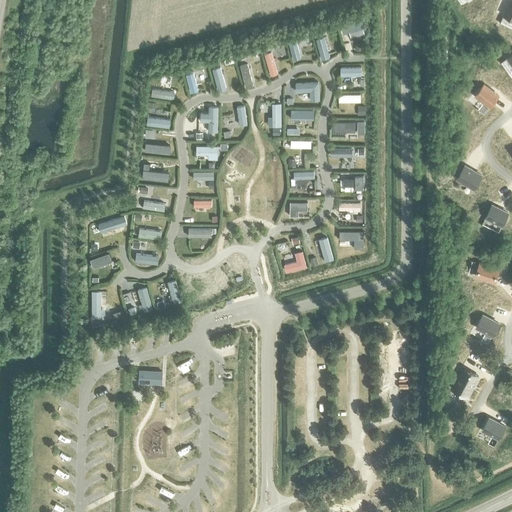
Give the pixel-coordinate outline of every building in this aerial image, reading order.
[(511,0),(510,0),(503,15),(511,19),(511,0)] [(360,20),(344,25),(346,32),(356,29),(357,30),(359,30),(359,28),(362,27),(360,20)] [(295,36),(288,38),(294,59),(300,57),(295,36)] [(323,38),(316,40),(322,58),(328,56),(323,38)] [(269,43),(262,45),(263,51),(270,49),(269,43)] [(271,51),(264,53),(270,75),(277,73),(274,62),(277,61),(275,57),(273,58),(271,51)] [(246,63),(239,65),(245,87),(253,85),(246,63)] [(192,64),(185,65),(187,72),(193,70),(192,64)] [(361,67),(340,67),(340,76),(353,75),(354,77),(356,77),(356,75),(361,75),(361,67)] [(219,69),(212,71),(217,89),(224,87),(219,69)] [(193,72),(185,74),(190,92),(198,90),(193,72)] [(318,81),(296,83),(296,91),(310,91),(311,100),(319,99),(318,81)] [(484,84),(475,95),(490,107),(498,96),(484,84)] [(174,91),(151,88),(150,96),(173,99),(174,91)] [(281,103),(271,103),(271,117),(268,117),(268,126),(281,126),(281,103)] [(218,107),(209,107),(209,113),(200,113),(200,122),(208,122),(208,132),(218,132),(218,107)] [(313,111),(290,110),(290,118),(313,118),(313,111)] [(169,119),(147,116),(146,125),(168,127),(169,119)] [(353,121),(331,121),(331,128),(346,128),(346,130),(350,130),(350,128),(353,128),(353,121)] [(168,148),(147,146),(146,153),(167,155),(168,148)] [(351,148),(330,148),(330,156),(351,156),(351,148)] [(464,165),(456,178),(473,188),(481,175),(464,165)] [(314,171),(293,172),(293,179),(314,178),(314,171)] [(168,175),(143,172),(143,180),(167,182),(168,175)] [(140,200),(139,207),(164,211),(165,204),(140,200)] [(360,203),(338,202),(338,209),(353,210),(353,213),(357,213),(357,210),(360,210),(360,203)] [(491,204),(485,217),(502,225),(508,213),(491,204)] [(92,227),(94,233),(107,229),(107,231),(112,230),(111,228),(116,226),(114,220),(92,227)] [(138,228),(137,237),(160,239),(161,231),(138,228)] [(211,228),(187,228),(187,237),(211,237),(211,228)] [(327,237),(318,239),(324,262),(333,260),(327,237)] [(110,251),(90,258),(93,266),(113,259),(110,251)] [(297,261),(284,265),(286,273),(307,268),(303,251),(295,253),(297,261)] [(136,255),(136,262),(154,264),(154,257),(136,255)] [(316,257),(309,259),(311,266),(318,264),(316,257)] [(479,263),(475,276),(495,282),(499,269),(479,263)] [(100,291),(91,291),(91,318),(100,318),(100,315),(103,315),(103,309),(100,309),(100,291)] [(163,301),(156,303),(158,309),(165,307),(163,301)] [(499,323),(482,315),(476,327),(492,335),(499,323)] [(478,376),(463,367),(452,388),(467,397),(478,376)] [(140,369),(139,382),(161,383),(162,370),(140,369)] [(482,430),(499,438),(505,426),(489,418),(482,430)]
